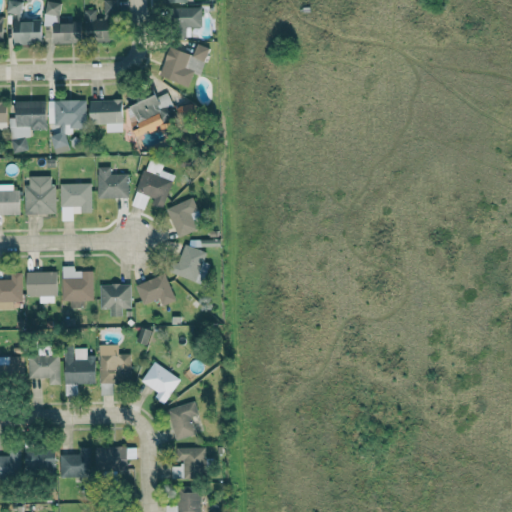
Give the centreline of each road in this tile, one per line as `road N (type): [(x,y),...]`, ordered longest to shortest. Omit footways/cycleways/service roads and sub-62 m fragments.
road 1 (residential): [(0,415),(119,413),(136,420),(145,437),(146,511)]
road 2 (residential): [(0,71),(126,64),(137,48),(136,0)]
road 3 (residential): [(0,241),(132,238)]
